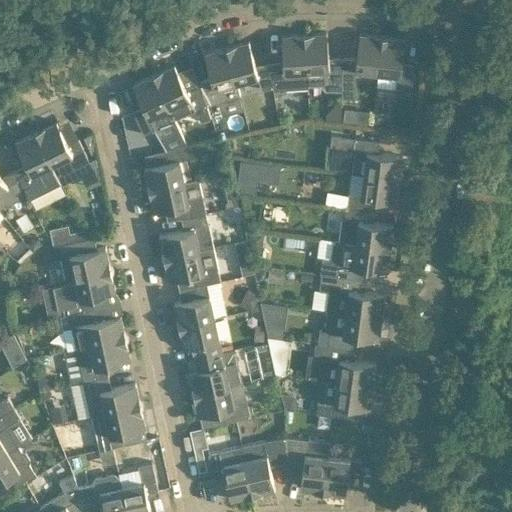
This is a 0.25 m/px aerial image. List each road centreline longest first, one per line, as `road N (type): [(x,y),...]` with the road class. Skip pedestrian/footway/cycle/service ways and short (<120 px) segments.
road 1 (residential): [(407,511),(465,11)]
road 2 (residential): [(191,511),(92,68)]
road 3 (residential): [(92,68),(236,11),(306,3),(465,11)]
